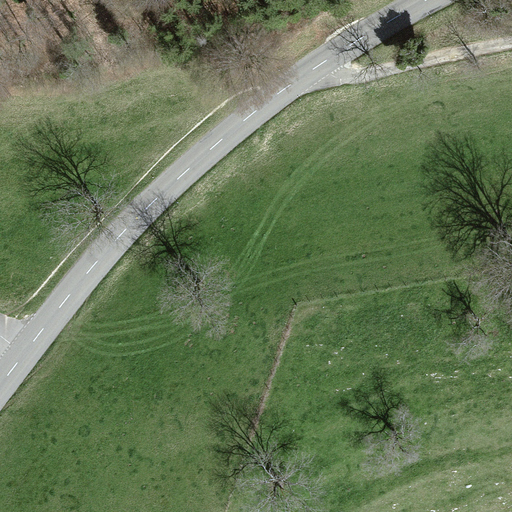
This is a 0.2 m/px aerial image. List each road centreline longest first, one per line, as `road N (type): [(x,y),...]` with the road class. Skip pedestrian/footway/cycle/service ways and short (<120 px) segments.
road 1 (secondary): [(425,0),(241,120),(115,239),(0,384)]
road 2 (track): [(511,46),(342,77),(314,67)]
